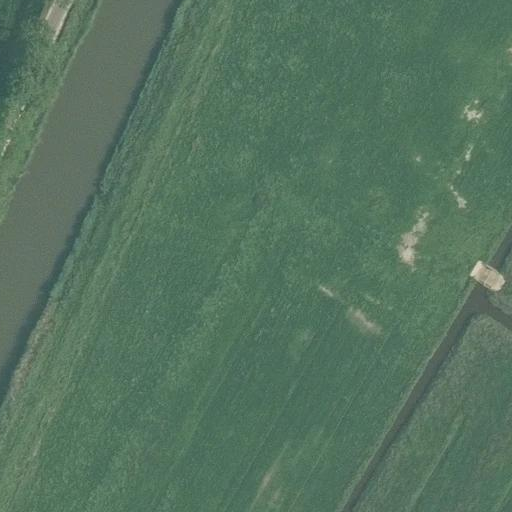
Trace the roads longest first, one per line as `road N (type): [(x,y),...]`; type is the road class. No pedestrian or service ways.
road 1 (track): [(100,257),(0,479)]
road 2 (unclassified): [(0,154),(71,0)]
